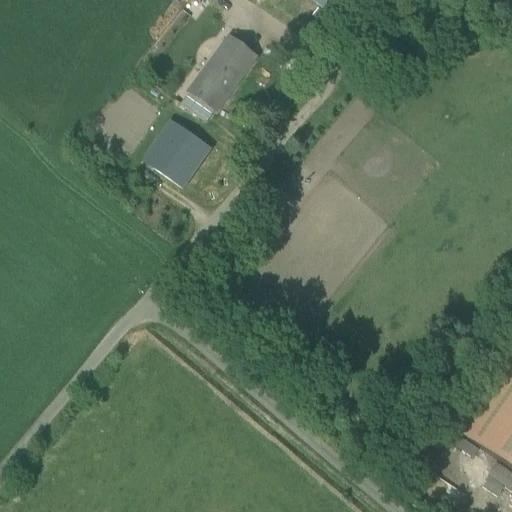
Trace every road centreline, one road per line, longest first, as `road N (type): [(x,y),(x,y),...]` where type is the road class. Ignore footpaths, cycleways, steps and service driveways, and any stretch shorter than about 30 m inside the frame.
road 1 (unclassified): [(143,308),(381,24)]
road 2 (unclassified): [(383,511),(143,308)]
road 3 (unclassified): [(0,480),(143,308)]
